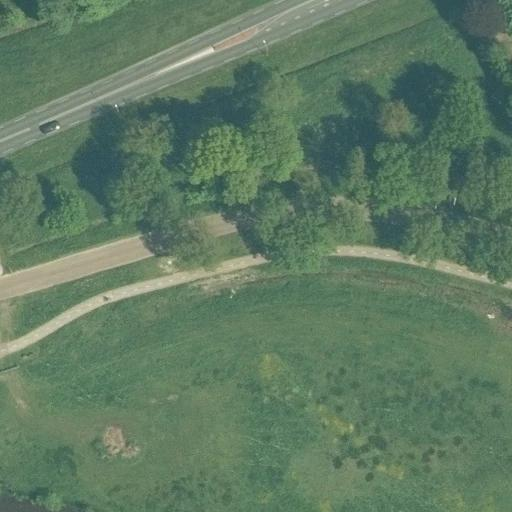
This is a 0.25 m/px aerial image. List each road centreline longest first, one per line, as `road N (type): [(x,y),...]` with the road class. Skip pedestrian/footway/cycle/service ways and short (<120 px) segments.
road 1 (tertiary): [(0,292),(193,231),(295,211),(363,210),(511,242)]
road 2 (primary): [(124,89),(192,73),(267,40),(291,16)]
road 3 (primary): [(291,16),(257,20),(124,89)]
road 4 (primary): [(0,144),(124,89)]
